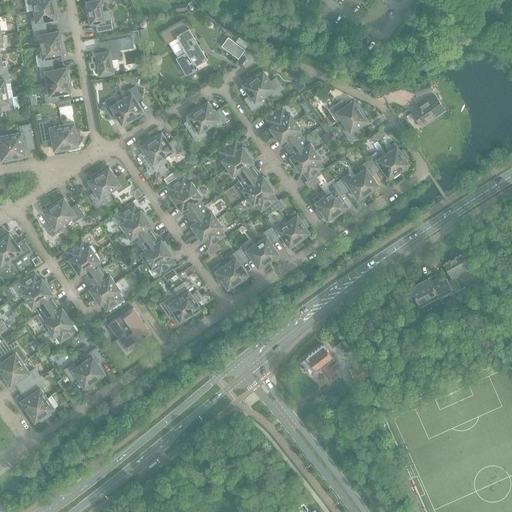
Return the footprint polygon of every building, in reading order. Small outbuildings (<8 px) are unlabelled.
[(57,6),(55,0),(27,0),(28,4),(33,3),(34,10),(57,6)] [(112,29),(109,11),(102,12),(100,0),(88,0),(89,1),(86,1),(87,7),(85,7),(87,15),(89,15),(90,23),(95,22),(97,32),(112,29)] [(188,10),(186,3),(175,5),(176,12),(188,10)] [(57,18),(57,15),(56,14),(58,14),(57,6),(34,10),(35,17),(31,18),(33,29),(46,27),(44,21),(57,18)] [(204,54),(188,28),(187,29),(182,19),(160,32),(166,42),(177,36),(186,51),(176,58),(186,75),(197,68),(196,67),(197,66),(196,65),(200,63),(202,67),(209,64),(206,59),(207,59),(207,58),(206,58),(204,54)] [(63,42),(62,34),(60,35),(59,31),(47,33),(46,27),(33,29),(35,40),(39,40),(40,47),(63,42)] [(0,46),(3,46),(2,39),(9,37),(8,34),(1,35),(0,35),(0,46)] [(244,48),(248,45),(240,36),(237,39),(244,48)] [(245,50),(240,46),(228,37),(222,46),(234,55),(238,58),(245,50)] [(120,58),(117,39),(99,42),(101,52),(96,53),(97,61),(95,62),(97,70),(99,69),(99,74),(102,74),(103,76),(111,74),(110,72),(113,72),(111,59),(120,58)] [(64,55),(63,51),(65,51),(63,42),(40,47),(42,54),(37,54),(39,66),(52,63),(51,57),(64,55)] [(162,60),(162,57),(160,56),(158,55),(156,54),(154,55),(152,57),(152,60),(152,62),(154,64),(157,65),(160,65),(162,63),(162,60)] [(70,79),(69,71),(67,71),(66,67),(53,70),(52,63),(39,66),(42,77),(46,76),(47,83),(70,79)] [(283,88),(276,77),(270,81),(263,70),(260,73),(259,71),(252,76),(265,95),(271,91),(273,95),(283,88)] [(0,91),(11,90),(10,83),(8,72),(0,72),(0,91)] [(265,95),(252,76),(245,81),(246,82),(243,84),(250,95),(245,99),(252,109),(262,103),(259,99),(265,95)] [(58,94),(70,92),(70,88),(71,87),(70,79),(47,83),(48,90),(44,91),(46,103),(58,100),(59,100),(58,94)] [(307,88),(300,79),(293,84),(300,93),(307,88)] [(431,91),(428,81),(413,86),(416,95),(431,91)] [(143,111),(136,101),(142,97),(135,86),(125,92),(127,96),(121,100),(133,119),(140,115),(139,114),(143,111)] [(11,90),(0,91),(0,104),(2,111),(5,110),(19,107),(17,96),(12,97),(11,90)] [(421,125),(444,109),(434,95),(411,110),(412,112),(406,115),(411,121),(416,118),(421,125)] [(59,100),(58,100),(59,106),(70,104),(69,98),(59,100)] [(133,119),(121,100),(115,103),(113,100),(103,106),(110,117),(115,113),(122,124),(125,122),(126,124),(133,119)] [(343,122),(362,109),(358,102),(356,103),(354,100),(343,107),(339,101),(329,109),(335,119),(339,116),(343,122)] [(227,119),(220,108),(215,112),(208,101),(204,104),(203,102),(196,107),(209,126),(215,122),(218,126),(227,119)] [(209,126),(196,107),(189,111),(190,113),(187,115),(194,126),(189,129),(196,140),(206,134),(203,130),(209,126)] [(273,136),(295,121),(290,113),(287,115),(282,108),(266,118),(271,126),(270,127),(271,129),(270,131),(273,136)] [(357,127),(368,120),(365,117),(367,116),(362,109),(343,122),(347,128),(343,130),(350,140),(361,133),(357,127)] [(66,150),(62,125),(50,127),(49,120),(39,122),(44,146),(53,145),(54,150),(58,149),(58,151),(66,150)] [(303,137),(298,130),(300,129),(295,121),(273,136),(277,141),(279,140),(280,143),(282,141),(287,148),(303,137)] [(81,140),(79,128),(75,129),(74,122),(62,125),(66,150),(75,148),(74,146),(78,146),(77,141),(81,140)] [(34,148),(30,124),(20,126),(21,132),(9,134),(14,159),(22,158),(22,156),(26,155),(25,150),(34,148)] [(375,141),(385,134),(382,129),(372,136),(375,141)] [(181,150),(174,139),(169,143),(161,132),(158,134),(157,133),(150,137),(163,157),(169,153),(171,157),(181,150)] [(326,132),(321,136),(326,143),(331,140),(326,132)] [(14,159),(9,134),(0,135),(0,154),(1,160),(5,159),(6,161),(14,159)] [(163,157),(150,137),(143,142),(144,144),(141,146),(148,157),(143,160),(150,171),(160,164),(157,161),(163,157)] [(294,166),(316,151),(310,143),(308,145),(303,137),(287,148),(292,156),(290,157),(292,159),(290,160),(294,166)] [(227,168),(249,153),(246,147),(244,148),(242,146),(241,147),(236,140),(220,151),(225,158),(222,160),(227,168)] [(405,159),(408,157),(403,149),(400,151),(394,142),(390,145),(392,149),(387,153),(400,172),(407,167),(406,166),(409,164),(405,159)] [(361,152),(357,147),(351,151),(355,156),(361,152)] [(323,167),(318,160),(321,158),(316,151),(294,166),(298,171),(299,170),(301,172),(302,171),(308,178),(323,167)] [(256,170),(251,163),(253,161),(251,159),(253,158),(249,153),(227,168),(233,175),(235,173),(240,181),(256,170)] [(400,172),(387,153),(381,157),(378,153),(369,160),(376,171),(381,167),(389,178),(392,175),(393,177),(400,172)] [(378,185),(371,174),(376,171),(369,160),(359,166),(362,170),(356,174),(369,193),(376,188),(375,187),(378,185)] [(128,185),(121,174),(116,178),(109,167),(105,169),(104,167),(97,172),(110,192),(116,188),(119,191),(128,185)] [(248,197),(270,182),(266,177),(264,178),(263,175),(261,177),(256,170),(240,181),(245,188),(243,189),(248,197)] [(110,192),(97,172),(90,177),(91,178),(88,181),(95,191),(90,195),(97,206),(107,199),(104,196),(110,192)] [(369,193),(356,174),(350,178),(348,174),(338,181),(346,192),(351,188),(358,199),(361,196),(362,198),(369,193)] [(309,187),(319,180),(315,175),(305,182),(309,187)] [(175,204),(196,189),(191,181),(188,183),(183,176),(167,187),(172,194),(171,195),(172,198),(171,199),(175,204)] [(348,206),(340,195),(346,192),(338,181),(329,187),(331,191),(325,195),(339,214),(345,210),(344,208),(348,206)] [(277,200),(272,192),(273,191),(272,189),(273,188),(270,182),(248,197),(253,205),(256,203),(261,210),(277,200)] [(204,206),(199,198),(202,197),(196,189),(175,204),(178,209),(180,208),(181,211),(183,209),(188,217),(204,206)] [(339,214),(325,195),(319,199),(317,196),(313,199),(319,207),(316,209),(321,217),(324,215),(327,220),(331,217),(332,219),(339,214)] [(83,215),(76,204),(71,208),(64,197),(60,199),(59,197),(52,202),(65,222),(71,218),(74,221),(83,215)] [(274,211),(284,204),(281,199),(271,206),(274,211)] [(65,222),(52,202),(45,207),(46,208),(43,211),(50,221),(45,225),(52,236),(62,229),(59,226),(65,222)] [(126,231),(148,216),(144,211),(142,212),(141,210),(139,211),(134,204),(118,215),(123,222),(120,224),(126,231)] [(195,234),(217,219),(211,211),(209,213),(204,206),(188,217),(193,224),(191,225),(193,227),(191,228),(195,234)] [(306,227),(309,225),(303,218),(301,220),(295,211),(290,214),(293,218),(287,222),(300,241),(307,236),(306,235),(309,232),(306,227)] [(154,234),(150,226),(151,225),(150,223),(151,222),(148,216),(126,231),(131,239),(134,237),(139,245),(154,234)] [(225,236),(219,228),(222,226),(217,219),(195,234),(199,239),(200,238),(202,240),(204,239),(209,246),(225,236)] [(300,241),(287,222),(281,226),(279,222),(269,228),(276,239),(282,236),(289,246),(292,244),(293,245),(300,241)] [(279,253),(271,243),(276,239),(269,228),(260,235),(262,239),(256,243),(269,262),(276,257),(275,256),(279,253)] [(5,233),(0,236),(0,240),(11,257),(18,267),(30,258),(26,252),(29,250),(22,239),(17,243),(15,241),(9,233),(6,235),(5,233)] [(146,261),(168,246),(164,240),(163,242),(161,239),(159,241),(154,234),(139,245),(144,252),(141,253),(146,261)] [(0,270),(8,265),(5,261),(11,257),(0,240),(0,270)] [(73,268),(95,253),(89,245),(87,247),(82,240),(66,250),(71,258),(69,259),(71,261),(69,262),(73,268)] [(210,255),(220,248),(216,243),(207,250),(210,255)] [(269,262),(256,243),(250,247),(248,243),(238,250),(246,260),(251,257),(258,267),(262,265),(263,266),(269,262)] [(175,263),(170,256),(172,255),(170,253),(172,251),(168,246),(146,261),(151,269),(154,267),(159,274),(175,263)] [(248,274),(241,264),(246,260),(238,250),(229,256),(232,260),(226,264),(239,283),(246,278),(245,277),(248,274)] [(102,269),(97,262),(100,261),(95,253),(73,268),(76,273),(78,272),(80,275),(81,273),(86,280),(102,269)] [(128,253),(123,256),(127,262),(132,259),(128,253)] [(462,254),(443,264),(446,269),(451,279),(449,280),(452,287),(453,287),(456,292),(458,291),(462,297),(469,293),(465,286),(461,288),(456,278),(471,270),(462,254)] [(185,268),(188,274),(196,269),(193,264),(185,268)] [(239,283),(226,264),(220,268),(217,264),(213,267),(219,276),(216,278),(221,285),(224,283),(228,288),(231,286),(232,288),(239,283)] [(167,280),(177,273),(173,268),(163,275),(167,280)] [(93,298),(115,282),(110,275),(107,277),(102,269),(86,280),(91,287),(89,289),(91,291),(89,292),(93,298)] [(27,299),(49,284),(45,279),(43,280),(42,278),(40,279),(35,272),(19,283),(24,290),(22,292),(27,299)] [(429,277),(410,288),(420,305),(438,295),(440,298),(452,291),(444,277),(441,279),(440,277),(432,282),(429,277)] [(496,286),(492,280),(485,285),(489,291),(496,286)] [(123,299),(118,292),(120,290),(115,282),(93,298),(97,303),(99,302),(100,304),(102,303),(107,310),(123,299)] [(184,282),(173,289),(178,296),(191,316),(198,311),(197,309),(200,307),(197,302),(200,300),(194,293),(192,294),(189,290),(184,282)] [(56,302),(51,294),(53,293),(51,291),(53,290),(49,284),(27,299),(32,307),(35,305),(40,312),(56,302)] [(170,297),(160,304),(167,314),(173,311),(180,321),(183,319),(184,320),(191,316),(178,296),(172,300),(170,297)] [(47,329),(69,314),(65,309),(64,310),(62,307),(61,309),(56,302),(40,312),(45,320),(42,321),(47,329)] [(151,333),(144,322),(141,324),(138,320),(141,318),(133,307),(122,315),(123,316),(117,321),(115,318),(108,323),(122,343),(122,344),(127,351),(133,347),(131,344),(141,337),(143,340),(151,333)] [(76,331),(71,324),(73,323),(71,321),(73,319),(69,314),(47,329),(53,337),(55,335),(60,342),(76,331)] [(25,324),(21,319),(15,323),(20,328),(25,324)] [(79,334),(86,342),(92,336),(85,328),(79,334)] [(350,349),(349,346),(344,339),(338,344),(345,353),(350,349)] [(23,362),(16,352),(21,349),(15,340),(0,351),(0,360),(1,362),(0,362),(0,374),(1,376),(23,362)] [(337,362),(323,344),(306,357),(307,357),(301,362),(303,366),(303,367),(306,371),(308,371),(310,375),(317,370),(317,371),(321,367),(329,378),(336,373),(331,366),(337,362)] [(105,373),(97,362),(103,359),(95,348),(86,355),(88,358),(82,362),(96,382),(103,377),(101,375),(105,373)] [(373,374),(368,361),(349,368),(354,381),(373,374)] [(40,376),(35,368),(29,372),(23,362),(1,376),(6,383),(8,382),(10,386),(15,382),(20,390),(40,376)] [(96,382),(82,362),(76,366),(74,363),(64,369),(72,380),(77,377),(84,387),(88,385),(89,386),(96,382)] [(47,398),(41,388),(46,384),(40,376),(20,390),(25,398),(21,401),(23,404),(21,405),(26,412),(47,398)] [(74,394),(67,384),(62,387),(69,397),(74,394)] [(49,412),(54,408),(54,407),(57,405),(51,396),(51,395),(47,398),(26,412),(31,419),(33,418),(35,421),(39,418),(41,421),(51,414),(49,412)]
